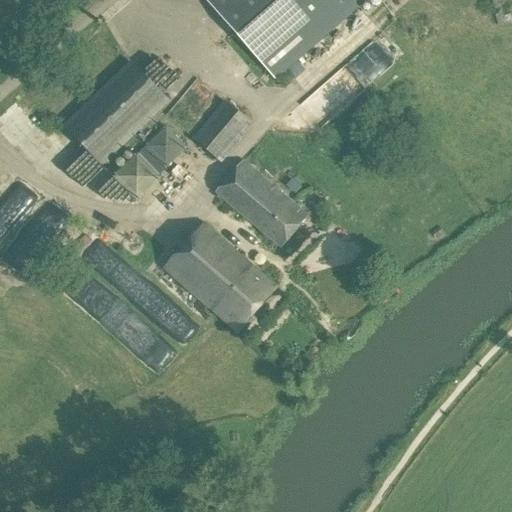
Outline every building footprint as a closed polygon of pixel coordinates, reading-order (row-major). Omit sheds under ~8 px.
[(208,0),(275,77),(363,0),(208,0)] [(511,0),(494,0),(498,24),(511,21),(511,0)] [(64,126),(101,165),(168,101),(131,62),(64,126)] [(225,102),(207,123),(193,139),(221,162),(253,125),(225,102)] [(165,123),(103,187),(115,199),(125,188),(137,200),(189,145),(165,123)] [(242,161),(215,192),(281,248),(308,216),(242,161)] [(164,269),(176,279),(238,334),(277,289),(203,224),(164,269)]
